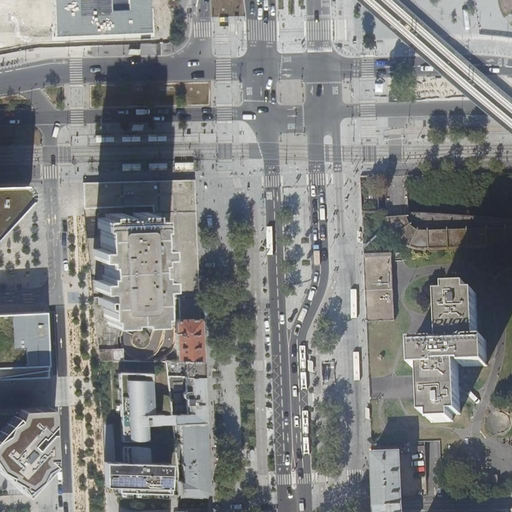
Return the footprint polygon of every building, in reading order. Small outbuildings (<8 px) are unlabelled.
[(51,0),(53,38),(152,34),(150,0),(51,0)] [(166,135),(147,135),(147,143),(167,143),(166,135)] [(154,206),(154,213),(195,211),(195,203),(195,196),(194,189),(194,180),(140,181),(83,182),(85,209),(154,206)] [(0,230),(27,200),(23,184),(0,184),(0,230)] [(195,211),(154,213),(152,213),(152,212),(135,212),(135,216),(123,217),(123,213),(106,214),(106,218),(98,218),(98,228),(101,228),(101,249),(94,250),(94,259),(102,259),(102,265),(105,265),(105,275),(102,275),(103,280),(95,281),(96,291),(103,291),(103,297),(99,297),(93,297),(93,299),(99,359),(118,360),(123,360),(122,349),(118,349),(117,347),(117,343),(117,340),(117,337),(117,335),(118,333),(119,330),(113,329),(113,325),(127,324),(126,320),(132,320),(137,320),(138,323),(157,323),(156,315),(159,315),(159,300),(178,299),(179,306),(179,319),(199,318),(198,304),(198,302),(198,298),(197,265),(195,211)] [(365,287),(366,322),(395,321),(394,299),(392,254),(364,254),(365,287)] [(430,415),(431,422),(452,421),(452,414),(460,413),(460,402),(458,364),(463,364),(463,366),(486,365),(486,361),(485,340),(483,340),(478,340),(476,306),(476,293),(468,293),(468,287),(446,288),(447,294),(439,295),(440,316),(441,345),(437,345),(437,342),(412,343),(414,369),(421,368),(421,377),(419,377),(419,386),(420,397),(422,397),(422,398),(423,415),(430,415)] [(0,380),(27,380),(38,379),(50,379),(47,313),(0,314),(0,380)] [(200,318),(199,318),(179,319),(175,322),(177,361),(202,362),(201,356),(201,340),(200,319),(200,318)] [(206,319),(200,319),(201,340),(201,356),(208,356),(206,319)] [(177,361),(166,361),(167,376),(202,376),(202,369),(202,362),(177,361)] [(156,374),(123,373),(122,442),(148,441),(148,426),(159,427),(161,426),(162,425),(163,424),(163,416),(155,415),(156,374)] [(203,393),(202,376),(167,376),(172,424),(204,422),(203,393)] [(22,409),(0,433),(0,472),(25,495),(52,465),(50,425),(49,407),(30,408),(22,409)] [(204,422),(172,424),(173,433),(180,432),(182,481),(178,481),(180,496),(203,496),(207,491),(206,454),(205,439),(204,422)] [(104,462),(114,463),(113,425),(102,424),(104,462)] [(409,442),(409,452),(424,451),(424,441),(409,442)] [(136,447),(122,447),(122,463),(114,463),(104,462),(105,487),(114,487),(113,493),(169,495),(170,465),(148,464),(148,449),(136,447)] [(372,454),(374,496),(401,496),(400,453),(372,454)] [(401,496),(374,496),(374,507),(374,511),(401,511),(401,506),(401,496)]
